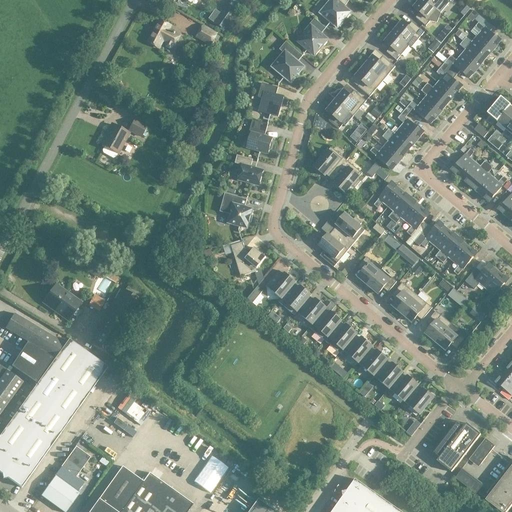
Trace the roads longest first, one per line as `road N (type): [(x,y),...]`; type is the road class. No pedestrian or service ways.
road 1 (residential): [(464,391),(280,232),(305,109),(389,0)]
road 2 (unclassified): [(0,249),(134,0)]
road 3 (residential): [(511,247),(421,171),(500,74)]
